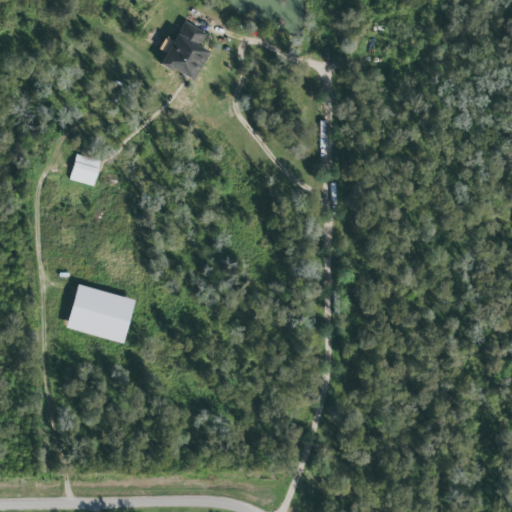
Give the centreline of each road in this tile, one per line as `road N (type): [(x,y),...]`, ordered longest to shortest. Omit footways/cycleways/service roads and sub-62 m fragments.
road 1 (residential): [(289,511),(327,382),(332,329),(326,68)]
road 2 (residential): [(0,507),(240,511)]
